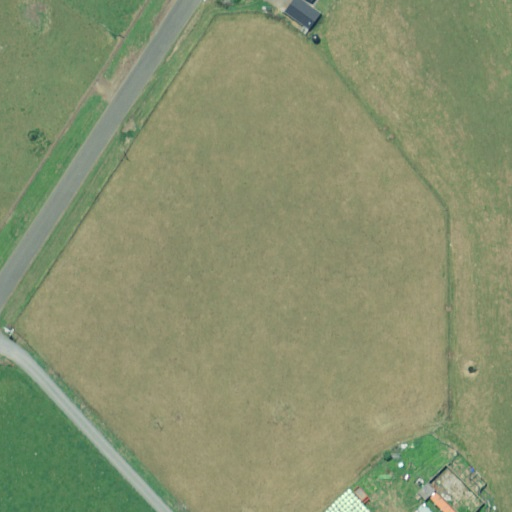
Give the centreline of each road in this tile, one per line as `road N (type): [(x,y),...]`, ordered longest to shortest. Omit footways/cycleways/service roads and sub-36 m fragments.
road 1 (unclassified): [(197,0),(0,298)]
road 2 (track): [(0,339),(176,511)]
